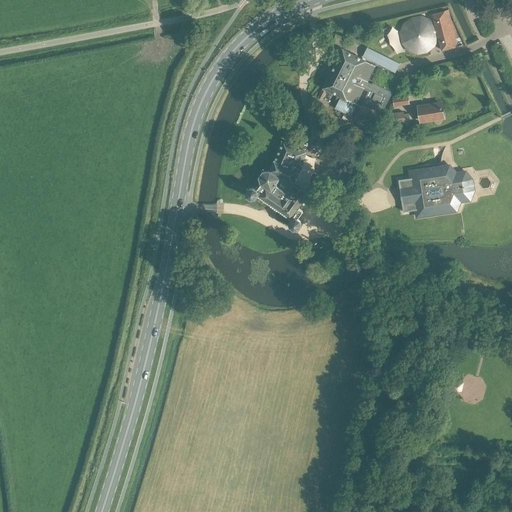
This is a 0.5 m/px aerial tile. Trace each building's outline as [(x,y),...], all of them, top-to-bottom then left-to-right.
[(438,35),(442,51),(458,47),(449,10),(433,14),(435,24),(434,25),(433,22),(432,21),(432,20),(430,19),(429,18),(425,16),(423,16),(422,15),(419,15),(418,16),(416,16),(415,17),(414,17),(412,17),(407,21),(406,22),(405,24),(404,26),(403,28),(403,30),(403,32),(403,35),(403,38),(404,41),(406,44),(408,47),(412,50),(417,51),(422,51),(426,50),(429,48),(432,46),(434,43),(436,39),(437,35),(438,35)] [(400,63),(367,47),(363,56),(395,72),(400,63)] [(398,47),(396,53),(400,54),(398,61),(402,62),(406,50),(398,47)] [(367,82),(375,66),(343,50),(324,88),(342,97),(336,109),(351,116),(355,108),(361,111),(363,107),(356,104),(363,89),(369,92),(363,103),(383,112),(393,92),(373,83),(372,84),(367,82)] [(395,107),(409,105),(408,97),(394,99),(395,107)] [(422,122),(444,119),(441,104),(419,107),(422,122)] [(375,128),(382,115),(364,105),(363,107),(361,111),(357,119),(375,128)] [(388,125),(404,123),(403,113),(387,115),(388,125)] [(307,195),(293,184),(299,170),(307,152),(284,142),(276,161),(271,171),(264,172),(260,178),(262,184),(257,190),(254,188),(250,189),(247,192),(248,197),(251,200),(256,199),(258,196),(292,220),(290,223),(291,227),(294,230),(299,229),(301,226),(300,221),(298,219),(302,212),(299,209),(307,195)] [(410,178),(398,180),(403,210),(414,210),(416,218),(457,211),(461,202),(471,201),(475,190),(473,179),(466,170),(456,171),(450,164),(408,170),(410,178)] [(464,383),(460,380),(456,380),(453,383),(452,386),(453,391),(458,393),(459,392),(462,392),(464,383)]
